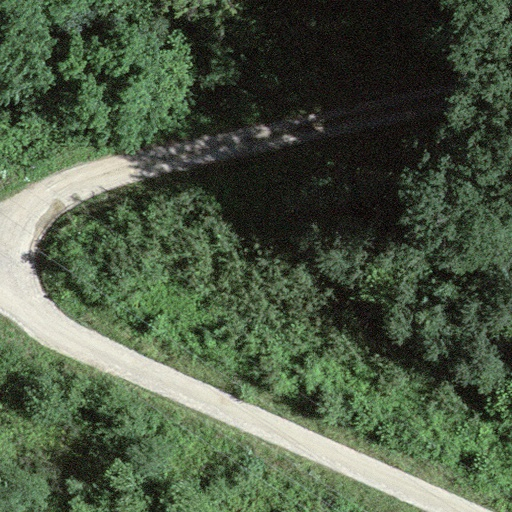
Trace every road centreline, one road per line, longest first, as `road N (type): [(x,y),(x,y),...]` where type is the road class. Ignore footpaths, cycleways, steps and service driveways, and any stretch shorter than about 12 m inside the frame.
road 1 (track): [(0,248),(64,187),(345,104),(511,78)]
road 2 (track): [(0,292),(480,511)]
